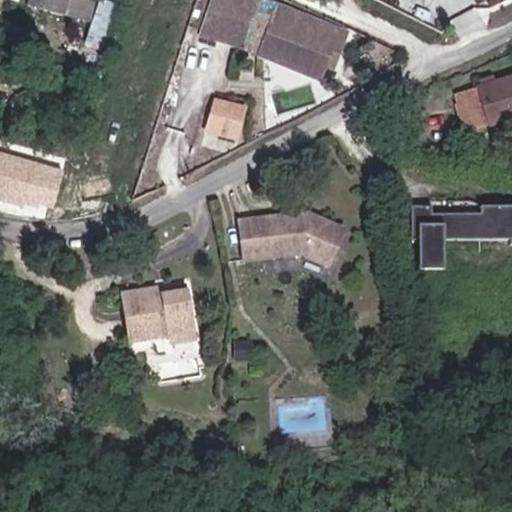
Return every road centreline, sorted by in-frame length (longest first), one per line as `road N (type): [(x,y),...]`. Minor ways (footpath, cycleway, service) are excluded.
road 1 (unclassified): [(0,245),(171,223),(511,36)]
road 2 (unknown): [(37,240),(113,124),(154,0)]
road 3 (unknown): [(312,0),(372,19),(441,75)]
